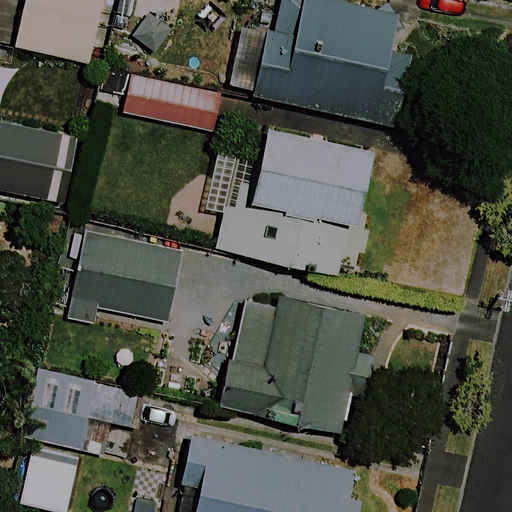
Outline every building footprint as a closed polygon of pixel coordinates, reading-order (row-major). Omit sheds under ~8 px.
[(32,0),(23,46),(104,63),(116,6),(117,0),(32,0)] [(274,0),(191,0),(270,18),(274,0)] [(419,18),(339,0),(280,0),(275,24),(272,37),(246,32),(234,88),(395,124),(419,18)] [(69,140),(3,122),(0,134),(0,183),(53,198),(69,140)] [(261,165),(213,154),(202,204),(221,208),(213,246),(342,274),(369,148),(269,126),(261,165)] [(181,253),(86,230),(65,316),(93,323),(97,305),(165,321),(181,253)] [(370,306),(283,288),(280,306),(245,299),(223,404),(344,429),(370,306)] [(139,394),(35,372),(22,436),(101,453),(108,420),(132,425),(139,394)] [(344,511),(356,462),(207,430),(189,511),(344,511)]
